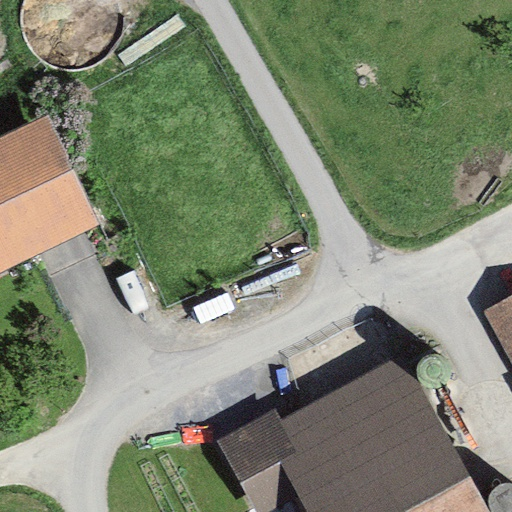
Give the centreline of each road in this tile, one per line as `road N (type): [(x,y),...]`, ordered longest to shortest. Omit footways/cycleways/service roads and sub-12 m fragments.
road 1 (track): [(371,292),(48,451)]
road 2 (track): [(214,0),(371,292)]
road 3 (track): [(511,216),(371,292)]
